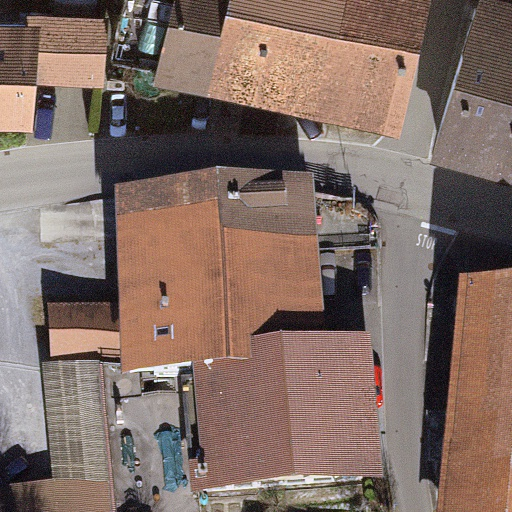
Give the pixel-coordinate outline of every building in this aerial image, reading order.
[(40,29),(0,26),(0,130),(42,132),(44,91),(106,94),(110,21),(92,20),(93,0),(56,0),(56,18),(41,17),(40,29)] [(162,44),(157,66),(392,121),(419,0),(124,0),(117,33),(162,44)] [(511,0),(483,0),(441,151),(508,170),(511,163),(511,0)] [(303,193),(113,204),(114,380),(187,377),(316,350),(303,193)] [(511,511),(511,310),(474,306),(452,511),(511,511)] [(106,315),(52,317),(53,369),(108,367),(106,315)] [(187,377),(197,498),(370,478),(355,344),(316,350),(187,377)] [(47,379),(53,493),(107,490),(101,376),(47,379)] [(113,446),(117,497),(147,495),(144,444),(113,446)] [(53,493),(0,495),(0,511),(108,511),(107,490),(53,493)]
